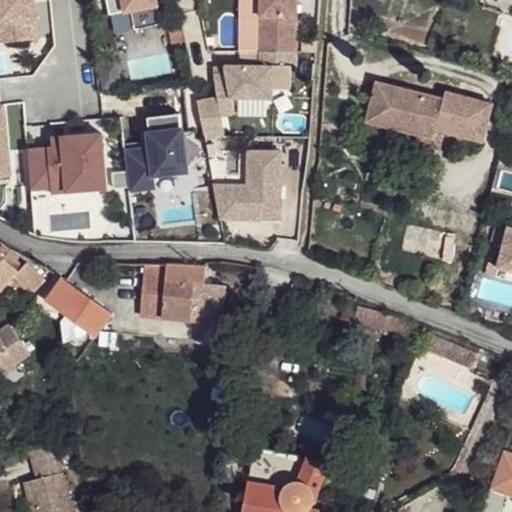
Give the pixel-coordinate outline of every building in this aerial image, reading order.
[(0,0),(0,40),(39,39),(37,0),(0,0)] [(103,0),(107,16),(129,12),(132,31),(159,26),(153,0),(103,0)] [(258,0),(258,52),(295,53),(295,0),(258,0)] [(243,13),(243,46),(258,46),(258,13),(243,13)] [(294,68),(295,53),(258,52),(258,67),(223,67),(225,73),(212,75),(216,98),(195,103),(202,137),(222,137),(218,117),(232,114),(230,100),(270,101),(271,90),(289,91),(289,68),(294,68)] [(445,100),(377,83),(370,109),(398,115),(394,128),(433,138),(434,131),(478,140),(487,103),(446,92),(445,100)] [(8,103),(0,103),(0,177),(12,177),(8,103)] [(398,115),(370,109),(367,123),(394,128),(398,115)] [(155,174),(187,174),(187,115),(148,115),(148,146),(129,146),(129,188),(155,188),(155,174)] [(52,146),(30,147),(32,192),(109,187),(106,131),(52,134),(52,146)] [(280,153),(249,153),(248,188),(233,187),(232,219),(278,221),(280,153)] [(233,187),(212,186),(219,219),(232,219),(233,187)] [(511,268),(511,228),(511,229),(502,266),(511,268)] [(43,272),(31,259),(25,266),(3,248),(0,254),(0,253),(0,295),(13,277),(32,290),(43,272)] [(198,271),(145,268),(143,316),(195,317),(197,302),(205,300),(206,287),(199,285),(198,271)] [(112,314),(65,278),(49,303),(94,333),(91,339),(95,342),(112,314)] [(322,289),(302,282),(297,297),(318,304),(322,289)] [(391,315),(346,305),(340,322),(387,329),(391,315)] [(14,321),(0,331),(0,374),(21,361),(34,351),(14,321)] [(454,363),(462,348),(444,340),(436,354),(454,363)] [(487,360),(462,348),(454,363),(479,375),(487,360)] [(21,361),(0,374),(0,380),(6,389),(30,373),(21,361)] [(34,477),(60,472),(54,444),(28,450),(34,477)] [(306,457),(254,446),(250,471),(319,487),(331,465),(306,457)] [(511,462),(506,462),(495,495),(510,497),(511,493),(511,462)] [(319,487),(250,471),(239,511),(317,511),(318,509),(311,505),(319,487)] [(22,480),(29,511),(68,511),(60,472),(34,477),(22,480)]
